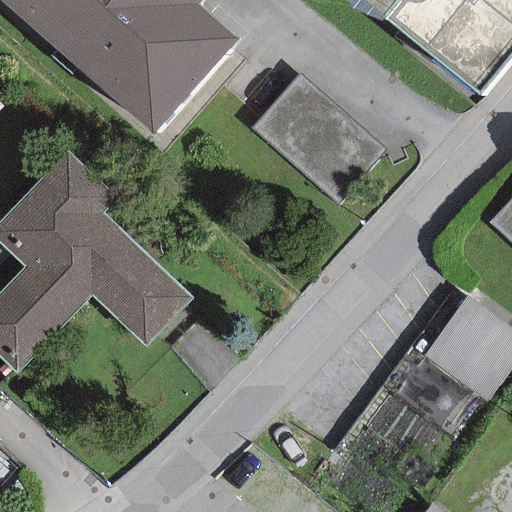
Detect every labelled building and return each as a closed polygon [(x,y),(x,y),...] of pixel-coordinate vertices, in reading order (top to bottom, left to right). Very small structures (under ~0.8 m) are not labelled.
[(0,0),(0,1),(154,136),(238,41),(197,5),(201,0),(0,0)] [(380,23),(384,19),(360,0),(344,0),(347,3),(352,9),(361,13),(380,23)] [(511,0),(360,0),(384,19),(483,98),(511,62),(511,0)] [(298,75),(252,127),(338,203),(385,150),(298,75)] [(66,152),(0,221),(0,245),(23,268),(0,291),(0,359),(16,374),(91,296),(145,347),(192,298),(102,214),(115,201),(66,152)] [(511,196),(488,223),(511,245),(511,196)] [(511,332),(466,299),(425,355),(486,399),(511,363),(511,332)]
